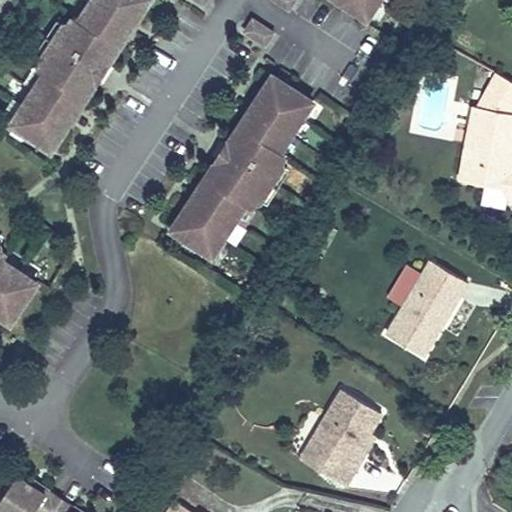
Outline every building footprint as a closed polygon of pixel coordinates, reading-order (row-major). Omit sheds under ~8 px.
[(121,74),(165,7),(154,0),(112,0),(93,31),(87,27),(81,38),(59,71),(52,81),(58,84),(25,135),(64,161),(108,94),(84,78),(97,58),(121,74)] [(275,0),(289,9),(295,0),(275,0)] [(342,0),(341,3),(380,29),(399,0),(342,0)] [(59,71),(81,38),(70,31),(48,64),(59,71)] [(108,94),(121,74),(97,58),(84,78),(108,94)] [(505,102),(511,91),(511,75),(490,62),(470,97),(505,102)] [(229,174),(185,240),(225,266),(258,216),(263,220),(270,210),(292,176),(298,166),(293,163),(326,113),(286,86),(242,154),(266,169),(253,189),(229,174)] [(511,161),(509,161),(511,141),(511,103),(505,102),(470,97),(468,96),(458,154),(471,155),(468,175),(506,181),(503,195),(511,196),(511,161)] [(242,154),(229,174),(253,189),(266,169),(242,154)] [(468,175),(471,155),(458,154),(455,172),(468,175)] [(292,176),(270,210),(280,216),(302,183),(292,176)] [(427,347),(466,280),(429,258),(390,322),(427,347)] [(0,317),(24,333),(50,293),(0,260),(0,317)] [(356,446),(367,428),(381,404),(346,383),(312,439),(331,450),(317,472),(344,487),(366,451),(356,446)] [(366,451),(376,433),(367,428),(356,446),(366,451)] [(317,472),(331,450),(312,439),(299,461),(317,472)] [(43,494),(30,486),(12,511),(78,511),(53,495),(50,499),(43,494)] [(50,499),(53,495),(45,490),(43,494),(50,499)]
